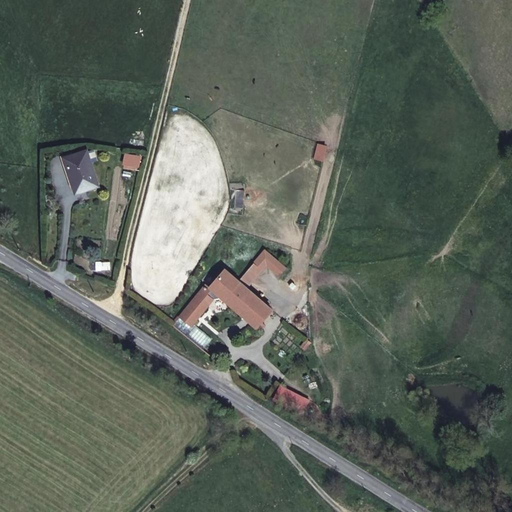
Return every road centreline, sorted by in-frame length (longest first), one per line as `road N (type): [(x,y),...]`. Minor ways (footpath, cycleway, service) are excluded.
road 1 (tertiary): [(0,251),(415,511)]
road 2 (track): [(115,322),(188,0)]
